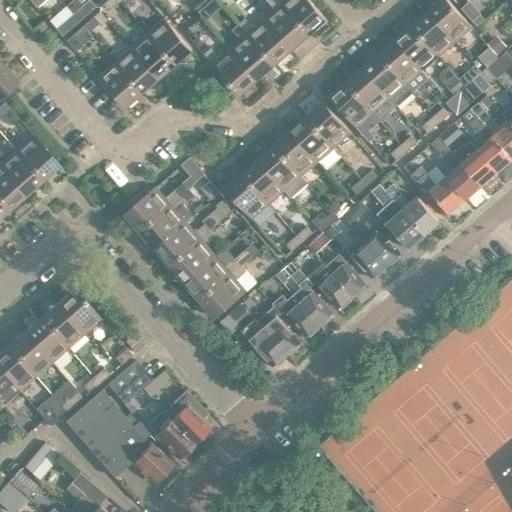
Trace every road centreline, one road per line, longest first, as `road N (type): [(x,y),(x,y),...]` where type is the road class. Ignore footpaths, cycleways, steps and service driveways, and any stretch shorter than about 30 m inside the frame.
road 1 (residential): [(0,15),(125,160),(160,127),(241,141),(354,29)]
road 2 (residential): [(249,422),(78,230),(0,304)]
road 3 (residential): [(249,422),(511,198)]
